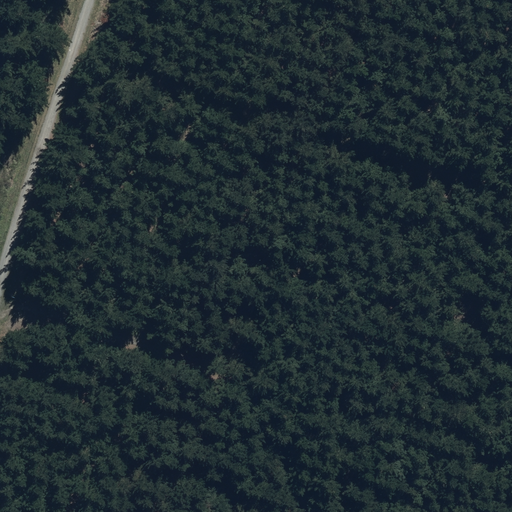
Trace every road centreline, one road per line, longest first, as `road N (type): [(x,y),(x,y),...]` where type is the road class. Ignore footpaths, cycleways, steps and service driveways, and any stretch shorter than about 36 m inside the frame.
road 1 (track): [(0,302),(511,464)]
road 2 (track): [(86,0),(0,286)]
